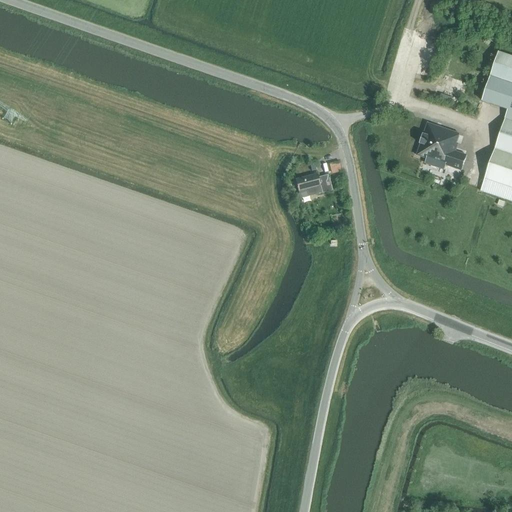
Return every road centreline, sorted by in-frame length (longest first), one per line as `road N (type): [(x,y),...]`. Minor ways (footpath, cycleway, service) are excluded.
road 1 (unclassified): [(364,258),(345,149),(328,118),(10,0)]
road 2 (tertiary): [(303,511),(329,381),(351,320)]
